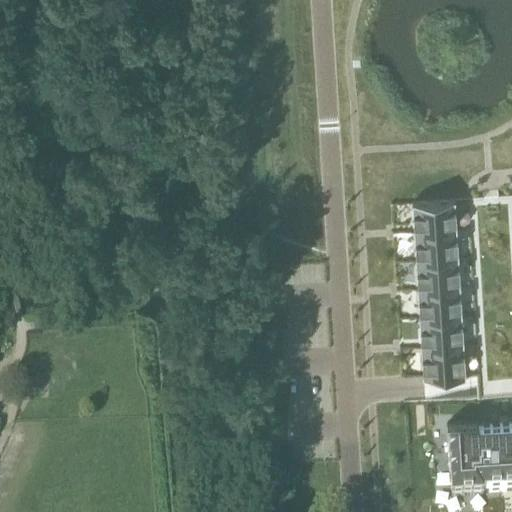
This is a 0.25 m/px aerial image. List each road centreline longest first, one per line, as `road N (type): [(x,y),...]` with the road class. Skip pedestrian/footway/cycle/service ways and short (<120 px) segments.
road 1 (residential): [(349,511),(334,187)]
road 2 (residential): [(320,0),(334,187)]
